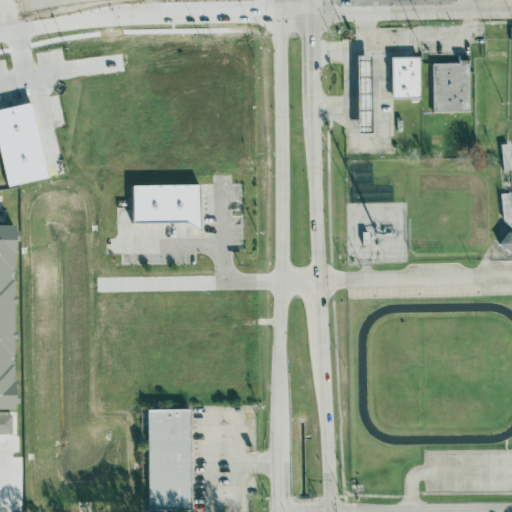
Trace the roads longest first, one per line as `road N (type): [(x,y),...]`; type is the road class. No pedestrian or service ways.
road 1 (secondary): [(279,17),(281,427)]
road 2 (secondary): [(331,511),(316,123)]
road 3 (secondary): [(314,17),(511,16)]
road 4 (secondary): [(14,32),(154,14)]
road 5 (residential): [(370,511),(511,508)]
road 6 (secondary): [(316,123),(314,0)]
